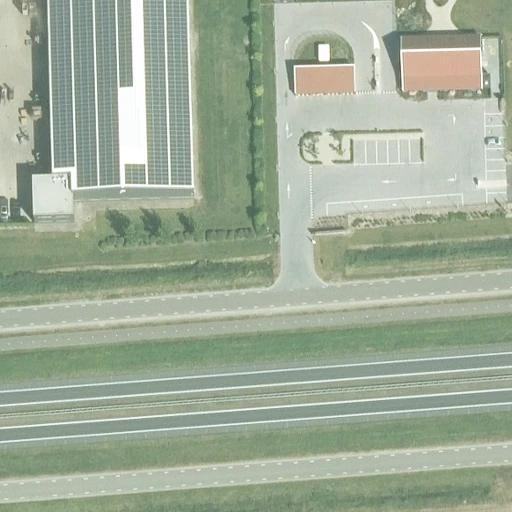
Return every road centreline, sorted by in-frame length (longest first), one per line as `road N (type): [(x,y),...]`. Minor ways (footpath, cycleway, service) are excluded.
road 1 (unclassified): [(0,321),(511,280)]
road 2 (trunk): [(0,436),(511,396)]
road 3 (unclassified): [(0,493),(511,454)]
road 4 (trunk): [(511,361),(0,399)]
